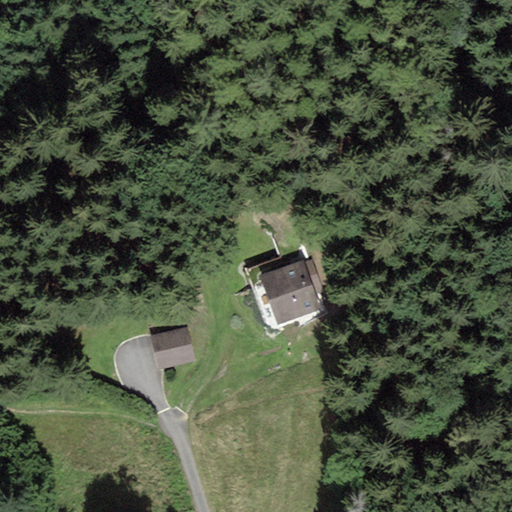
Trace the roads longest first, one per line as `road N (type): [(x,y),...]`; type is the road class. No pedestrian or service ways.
road 1 (residential): [(206,511),(146,357)]
road 2 (track): [(174,430),(226,347),(231,291)]
